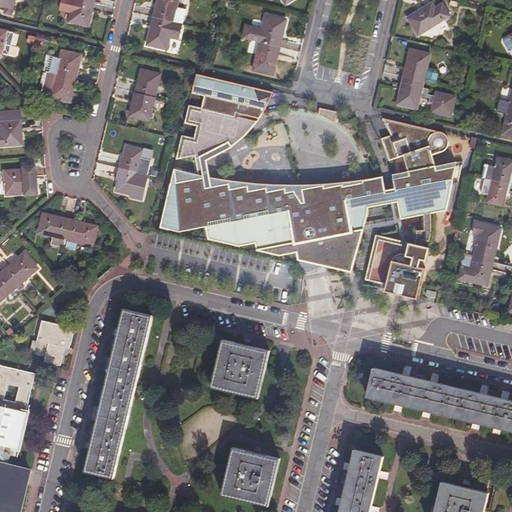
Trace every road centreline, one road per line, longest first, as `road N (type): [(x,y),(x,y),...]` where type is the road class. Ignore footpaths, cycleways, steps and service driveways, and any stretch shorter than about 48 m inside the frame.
road 1 (residential): [(46,511),(95,308),(121,283),(345,333)]
road 2 (residential): [(322,0),(306,84),(363,99),(377,92),(394,0)]
road 3 (residential): [(345,333),(304,511)]
road 4 (residential): [(345,333),(511,374)]
road 5 (residential): [(128,0),(96,132)]
